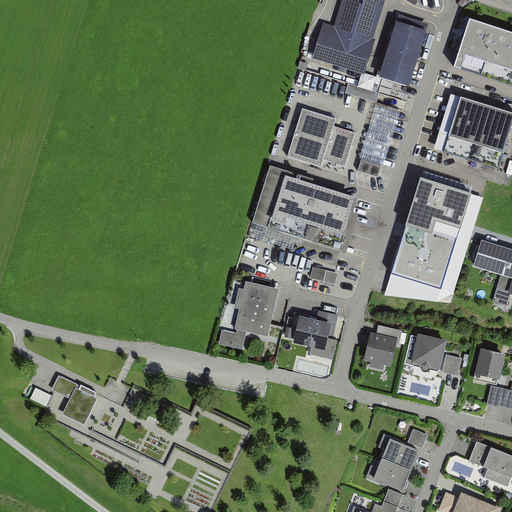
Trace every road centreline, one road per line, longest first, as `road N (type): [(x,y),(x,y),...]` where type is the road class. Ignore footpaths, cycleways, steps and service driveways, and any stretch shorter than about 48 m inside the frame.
road 1 (residential): [(457,0),(340,392)]
road 2 (residential): [(0,318),(340,392)]
road 3 (track): [(106,511),(0,428)]
